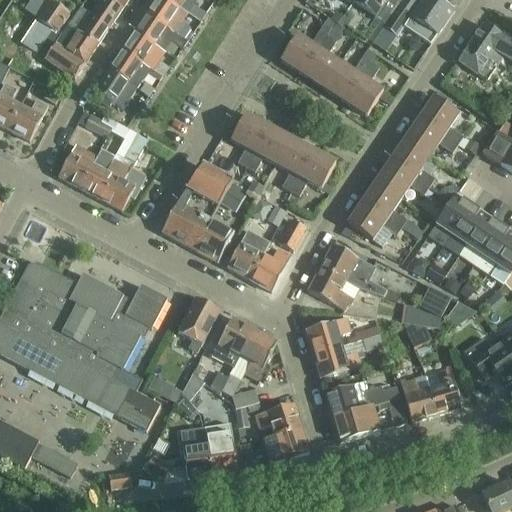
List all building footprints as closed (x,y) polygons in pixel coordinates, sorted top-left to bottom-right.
[(33,0),(24,13),(38,22),(49,6),(40,0),(33,0)] [(80,11),(67,29),(96,49),(122,12),(104,0),(102,0),(90,18),(80,11)] [(104,0),(122,12),(129,0),(104,0)] [(158,0),(146,18),(186,44),(191,36),(179,27),(185,18),(158,0)] [(158,0),(185,18),(186,16),(199,25),(205,17),(191,9),(197,0),(158,0)] [(356,0),(353,5),(375,21),(374,22),(384,29),(400,6),(390,0),(356,0)] [(386,30),(384,32),(397,41),(403,31),(430,49),(454,14),(426,0),(423,0),(418,8),(406,0),(386,30)] [(49,6),(38,22),(22,46),(35,55),(49,33),(55,37),(68,18),(50,5),(49,6)] [(336,14),(330,22),(338,27),(343,19),(336,14)] [(162,56),(163,55),(170,44),(181,52),(187,44),(186,44),(146,18),(134,36),(162,56)] [(343,19),(338,27),(345,32),(351,24),(343,19)] [(325,26),(319,35),(328,40),(336,28),(335,27),(329,23),(327,22),(325,26)] [(336,28),(328,40),(336,45),(340,39),(338,38),(342,32),(336,28)] [(44,63),(73,83),(96,49),(67,29),(44,63)] [(511,45),(482,30),(457,67),(486,85),(502,60),(511,64),(511,45)] [(280,65),(302,80),(328,40),(319,35),(310,49),(297,40),(288,53),(280,65)] [(152,76),(153,75),(165,57),(163,55),(162,56),(134,36),(121,55),(152,76)] [(328,40),(302,80),(323,93),(340,68),(327,60),(336,45),(328,40)] [(367,54),(361,62),(370,67),(375,60),(367,54)] [(121,55),(109,73),(136,92),(146,77),(155,83),(159,85),(162,80),(153,75),(152,76),(121,55)] [(340,68),(323,93),(344,107),(370,67),(361,62),(352,76),(340,68)] [(0,87),(9,71),(6,69),(0,65),(0,87)] [(370,67),(344,107),(366,121),(378,103),(383,96),(369,87),(378,73),(370,67)] [(109,73),(94,95),(100,100),(98,104),(108,111),(111,107),(113,108),(121,113),(136,92),(109,73)] [(147,86),(141,95),(148,100),(154,91),(147,86)] [(0,94),(0,129),(7,134),(20,109),(10,103),(15,93),(4,87),(0,94)] [(44,101),(55,107),(60,98),(48,91),(44,101)] [(383,96),(378,103),(389,110),(393,103),(383,96)] [(418,123),(457,150),(463,142),(449,132),(458,119),(443,109),(433,102),(418,123)] [(20,109),(7,134),(29,145),(47,110),(36,104),(30,114),(20,109)] [(83,129),(105,142),(111,131),(89,118),(83,129)] [(237,168),(245,172),(268,131),(245,119),(230,145),(245,153),(237,168)] [(418,123),(404,144),(429,161),(438,149),(451,158),(457,150),(418,123)] [(268,131),(245,172),(254,177),(262,162),(276,170),(290,143),(268,131)] [(97,159),(79,193),(100,204),(135,138),(128,134),(114,160),(102,153),(98,160),(97,159)] [(498,137),(483,159),(489,162),(493,164),(500,169),(511,149),(511,144),(506,142),(498,137)] [(135,138),(100,204),(121,215),(129,201),(133,203),(145,181),(130,173),(132,168),(146,143),(135,138)] [(290,143),(276,170),(289,177),(281,192),(290,196),(312,155),(290,143)] [(390,165),(429,192),(434,183),(420,174),(429,161),(404,144),(390,165)] [(470,144),(464,153),(474,159),(479,150),(470,144)] [(74,150),(57,181),(79,193),(97,159),(75,148),(74,150)] [(511,149),(500,169),(511,175),(511,149)] [(312,155),(290,196),(299,201),(307,186),(321,194),(335,167),(312,155)] [(390,165),(376,186),(401,203),(409,190),(423,200),(429,192),(390,165)] [(178,206),(177,208),(185,212),(189,203),(215,217),(217,212),(221,206),(231,186),(203,171),(203,170),(202,171),(186,194),(187,194),(178,206)] [(231,186),(221,206),(237,215),(248,196),(231,186)] [(254,186),(248,196),(259,202),(264,192),(254,186)] [(361,207),(400,233),(406,225),(392,216),(401,203),(376,186),(361,207)] [(439,198),(438,198),(450,206),(458,193),(452,190),(443,191),(439,198)] [(436,228),(428,240),(442,249),(444,250),(445,248),(451,239),(471,209),(456,199),(437,227),(436,228)] [(177,208),(162,236),(164,239),(194,255),(210,225),(215,217),(189,203),(185,212),(177,208)] [(259,203),(251,217),(263,223),(271,209),(259,203)] [(395,241),(400,233),(361,207),(347,228),(353,233),(372,245),(381,232),(395,241)] [(451,239),(466,249),(486,219),(471,209),(451,239)] [(466,249),(481,258),(501,229),(486,219),(466,249)] [(210,225),(194,255),(217,268),(235,234),(228,230),(226,233),(210,225)] [(278,248),(292,256),(305,233),(291,225),(278,248)] [(481,258),(495,268),(511,243),(511,236),(501,229),(481,258)] [(247,234),(227,273),(249,285),(262,259),(270,246),(247,234)] [(511,243),(495,268),(511,279),(511,276),(511,243)] [(320,273),(344,286),(345,286),(359,292),(384,300),(387,294),(369,285),(376,273),(370,270),(332,250),(320,273)] [(262,259),(249,285),(271,296),(290,260),(277,253),(271,264),(262,259)] [(417,265),(413,272),(424,279),(425,278),(432,268),(426,264),(417,265)] [(0,359),(64,393),(115,420),(145,436),(159,409),(135,396),(136,393),(141,385),(122,374),(145,332),(151,335),(166,305),(140,291),(131,306),(122,301),(123,300),(83,278),(77,289),(37,267),(28,270),(0,322),(0,359)] [(432,268),(425,278),(440,288),(447,277),(432,267),(432,268)] [(320,273),(307,296),(343,315),(348,306),(351,308),(353,303),(359,292),(345,286),(344,286),(320,273)] [(448,282),(443,290),(455,298),(460,290),(448,282)] [(470,283),(460,296),(467,302),(477,289),(470,283)] [(439,296),(429,317),(440,321),(450,301),(439,296)] [(196,358),(218,316),(195,304),(178,337),(192,345),(188,353),(196,358)] [(460,306),(457,310),(467,324),(479,316),(463,308),(460,306)] [(423,316),(420,331),(438,333),(441,323),(423,316)] [(345,322),(306,334),(314,359),(341,351),(337,341),(349,337),(345,322)] [(212,360),(233,372),(234,373),(253,334),(231,323),(212,360)] [(420,332),(402,329),(413,354),(427,347),(420,332)] [(347,345),(348,349),(379,340),(377,332),(354,339),(355,343),(347,345)] [(234,373),(233,372),(229,381),(229,382),(222,395),(232,400),(243,378),(256,385),(276,347),(253,334),(234,373)] [(511,339),(501,347),(511,363),(511,339)] [(313,359),(321,383),(360,372),(357,363),(363,362),(361,357),(382,351),(379,340),(348,349),(341,351),(314,359),(313,359)] [(504,391),(511,385),(511,363),(501,347),(491,354),(483,343),(464,357),(484,385),(495,377),(504,391)] [(401,366),(390,368),(392,378),(403,375),(401,366)] [(429,393),(437,420),(461,414),(450,372),(446,373),(446,376),(437,378),(440,390),(429,393)] [(222,394),(222,395),(229,382),(229,381),(217,375),(210,390),(220,398),(222,394)] [(193,378),(183,397),(191,406),(205,388),(193,378)] [(400,386),(411,427),(437,420),(429,393),(418,396),(415,384),(406,387),(405,384),(400,386)] [(325,399),(333,424),(373,413),(367,393),(365,387),(325,399)] [(382,388),(367,393),(373,413),(377,411),(400,405),(396,393),(395,390),(385,393),(383,394),(382,388)] [(171,390),(165,402),(176,408),(182,396),(171,390)] [(232,401),(236,414),(259,408),(256,394),(232,401)] [(185,401),(178,408),(184,415),(192,408),(185,401)] [(377,411),(373,413),(374,417),(389,413),(394,432),(407,428),(400,405),(377,411)] [(256,419),(259,432),(270,429),(274,439),(274,440),(302,432),(295,408),(256,419)] [(333,424),(340,448),(380,436),(374,417),(373,413),(333,424)] [(0,424),(0,459),(25,473),(39,446),(0,424)] [(231,428),(206,431),(206,436),(213,479),(238,476),(231,428)] [(181,435),(187,483),(213,479),(206,436),(205,431),(181,435)] [(266,454),(270,468),(309,457),(302,432),(274,440),(274,439),(262,442),(266,454)] [(70,482),(77,468),(41,449),(33,462),(70,482)] [(253,458),(242,461),(244,473),(256,470),(253,458)] [(152,460),(146,473),(164,481),(170,469),(152,460)] [(109,481),(110,493),(110,494),(131,491),(129,478),(109,481)] [(511,511),(511,492),(510,487),(509,487),(509,486),(483,499),(488,511),(511,511)]
